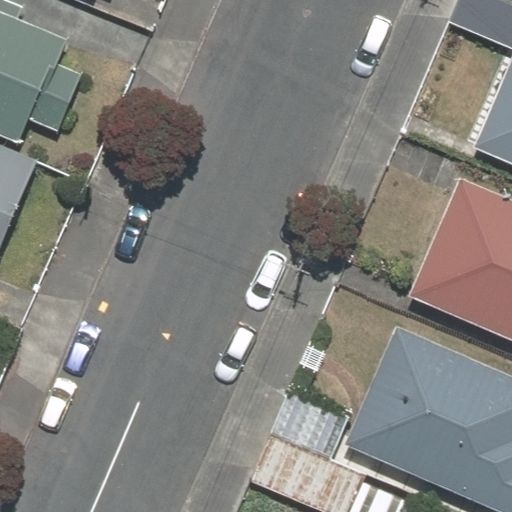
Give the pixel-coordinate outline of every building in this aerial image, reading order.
[(78,0),(115,16),(122,0),(78,0)] [(506,53),(464,158),(511,177),(511,0),(449,0),(439,25),(506,53)] [(0,25),(0,154),(40,172),(87,64),(0,25)] [(0,262),(40,172),(0,154),(0,262)] [(511,200),(454,177),(399,313),(511,358),(511,200)] [(343,415),(289,393),(251,487),(313,511),(414,511),(420,500),(449,511),(511,511),(511,382),(378,328),(343,415)]
